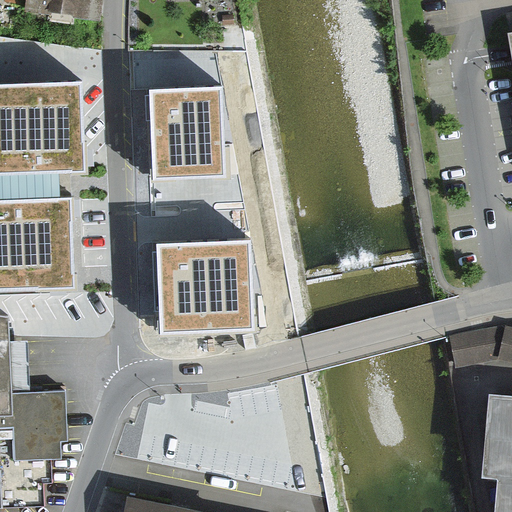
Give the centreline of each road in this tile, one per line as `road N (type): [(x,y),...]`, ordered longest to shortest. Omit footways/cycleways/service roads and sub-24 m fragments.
road 1 (residential): [(511,298),(259,360),(135,378)]
road 2 (residential): [(115,0),(135,378)]
road 3 (residential): [(135,378),(109,412),(76,511)]
